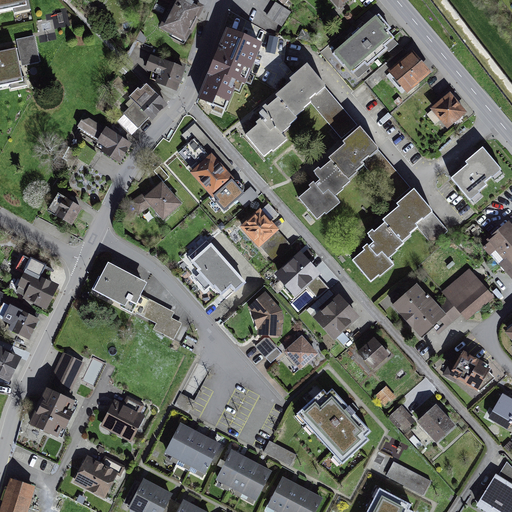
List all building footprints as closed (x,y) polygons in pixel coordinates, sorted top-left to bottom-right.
[(17,0),(0,0),(0,16),(20,13),(17,0)] [(176,0),(174,0),(157,33),(182,46),(200,12),(176,0)] [(333,0),(341,10),(353,0),(333,0)] [(276,3),(267,18),(283,27),(292,13),(276,3)] [(376,19),(333,56),(355,81),(397,44),(376,19)] [(246,92),(263,50),(225,35),(196,106),(226,118),(238,88),(246,92)] [(34,36),(16,40),(22,66),(41,62),(34,36)] [(411,54),(388,74),(406,95),(429,75),(411,54)] [(11,56),(0,57),(0,88),(17,85),(11,56)] [(145,72),(159,76),(156,84),(178,90),(184,68),(163,62),(149,58),(145,72)] [(327,88),(309,67),(291,81),(295,85),(278,99),(281,101),(262,117),(265,121),(245,138),(263,159),(285,141),(280,135),(297,121),(295,118),(313,103),(311,101),(327,88)] [(146,122),(151,126),(164,111),(142,90),(129,105),(131,108),(124,116),(139,129),(146,122)] [(451,95),(432,111),(449,132),(468,116),(451,95)] [(435,124),(439,120),(431,111),(427,115),(435,124)] [(378,153),(359,131),(340,147),(343,151),(327,164),(329,166),(310,182),(314,186),(294,203),(313,226),(336,207),(331,200),(348,186),(346,184),(364,169),(362,166),(378,153)] [(102,151),(98,157),(117,168),(131,146),(112,134),(110,137),(105,135),(97,148),(102,151)] [(497,174),(481,155),(465,168),(467,170),(451,183),(468,204),(485,190),(482,186),(497,174)] [(212,156),(191,175),(213,199),(234,180),(212,156)] [(158,165),(153,170),(163,181),(168,177),(158,165)] [(162,184),(143,201),(163,222),(181,206),(162,184)] [(433,214),(415,192),(396,208),(399,211),(383,225),(385,227),(366,243),(370,247),(349,264),(368,287),(392,267),(387,261),(404,247),(401,245),(420,229),(418,227),(433,214)] [(54,201),(44,218),(69,233),(79,216),(54,201)] [(260,213),(240,232),(259,252),(279,232),(260,213)] [(511,232),(508,228),(487,246),(511,274),(511,232)] [(245,286),(211,250),(193,266),(199,272),(197,275),(212,292),(215,290),(221,296),(230,288),(233,291),(236,294),(245,286)] [(297,297),(306,288),(314,296),(328,283),(300,254),(277,276),(297,297)] [(15,297),(46,312),(58,288),(41,280),(47,268),(32,261),(15,297)] [(108,266),(94,292),(131,313),(146,286),(108,266)] [(463,315),(468,321),(494,298),(472,273),(446,296),(455,306),(463,315)] [(392,307),(421,337),(432,327),(447,314),(418,283),(392,307)] [(281,314),(263,296),(247,310),(257,321),(257,336),(266,335),(279,337),(281,314)] [(338,299),(314,320),(332,340),(356,318),(338,299)] [(156,323),(153,329),(173,340),(182,324),(171,318),(173,313),(149,300),(141,316),(156,323)] [(0,324),(29,340),(39,323),(0,301),(0,324)] [(440,335),(463,315),(455,306),(447,314),(432,327),(440,335)] [(511,330),(503,338),(511,348),(511,330)] [(283,354),(266,335),(253,347),(270,366),(283,354)] [(302,337),(283,354),(299,373),(318,356),(302,337)] [(377,340),(361,354),(376,372),(392,358),(377,340)] [(0,380),(9,385),(20,361),(0,351),(0,380)] [(84,368),(60,355),(42,388),(49,392),(67,401),(84,368)] [(486,368),(462,357),(450,381),(475,392),(486,368)] [(386,388),(376,398),(385,408),(396,399),(386,388)] [(49,392),(30,426),(58,441),(77,407),(67,401),(49,392)] [(297,416),(342,467),(368,443),(365,439),(371,434),(336,395),(329,402),(322,394),(297,416)] [(511,400),(503,396),(489,420),(507,431),(511,421),(511,400)] [(115,403),(102,428),(131,443),(145,418),(115,403)] [(402,407),(389,418),(398,429),(401,427),(405,431),(415,422),(402,407)] [(436,408),(417,427),(437,446),(456,428),(436,408)] [(181,421),(165,452),(206,472),(221,442),(181,421)] [(264,453),(291,467),(296,456),(270,442),(264,453)] [(272,469),(232,448),(216,479),(256,500),(272,469)] [(88,458),(74,484),(106,500),(120,475),(88,458)] [(394,463),(386,477),(423,495),(430,482),(394,463)] [(315,511),(324,495),(283,474),(267,505),(280,511),(315,511)] [(143,477),(128,507),(137,511),(162,511),(173,492),(143,477)] [(511,511),(511,489),(495,480),(477,510),(480,511),(511,511)] [(10,481),(0,509),(0,511),(27,511),(35,490),(10,481)] [(379,486),(364,511),(412,511),(414,510),(408,507),(411,503),(379,486)] [(211,511),(184,498),(176,511),(211,511)]
